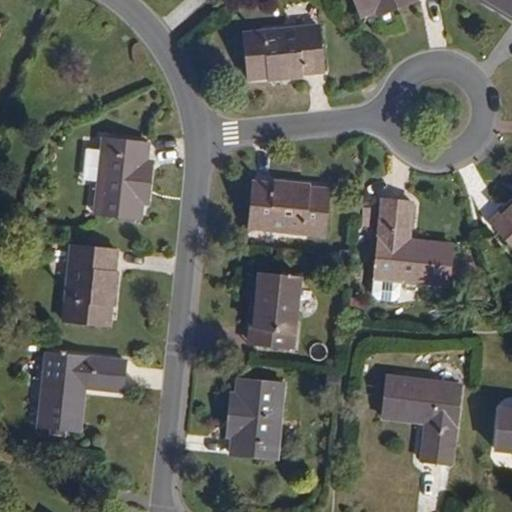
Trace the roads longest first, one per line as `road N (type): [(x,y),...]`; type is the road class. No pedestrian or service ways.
road 1 (residential): [(169,511),(201,130)]
road 2 (residential): [(201,130),(394,115)]
road 3 (residential): [(201,130),(159,39),(116,0)]
road 4 (residential): [(394,115),(414,153),(443,161),(480,140),(488,111)]
road 5 (residential): [(488,111),(475,82),(447,68),(405,85),(394,115)]
